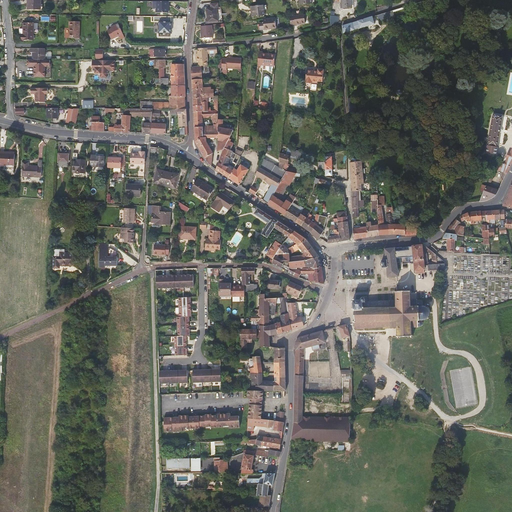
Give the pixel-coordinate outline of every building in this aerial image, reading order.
[(40,9),(40,0),(27,0),(28,9),(40,9)] [(352,7),(351,0),(341,0),(342,3),(340,3),(341,8),(352,7)] [(169,13),(169,1),(156,1),(153,1),(153,8),(156,8),(156,13),(169,13)] [(210,8),(206,8),(208,22),(218,21),(217,7),(218,7),(217,3),(210,4),(210,8)] [(253,13),(251,13),(252,17),(265,15),(264,5),(252,6),(253,13)] [(290,25),(299,24),(299,22),(304,22),(303,14),(290,16),(289,16),(290,25)] [(170,16),(160,16),(160,32),(170,33),(170,16)] [(374,24),(372,17),(356,22),(342,25),(343,33),(347,32),(374,24)] [(275,18),(264,19),(264,22),(260,23),(261,30),(265,30),(269,29),(269,28),(276,27),(275,18)] [(78,37),(78,21),(68,21),(68,27),(69,27),(69,37),(78,37)] [(34,33),(34,23),(24,23),(23,35),(21,35),(21,40),(33,40),(33,33),(34,33)] [(118,24),(111,27),(111,29),(107,30),(112,39),(119,36),(120,39),(125,37),(118,24)] [(212,28),(212,26),(212,25),(201,26),(202,38),(213,37),(212,28)] [(216,46),(198,48),(198,54),(198,56),(196,56),(197,61),(198,61),(199,66),(203,66),(207,65),(207,61),(208,61),(208,53),(217,53),(217,48),(216,46)] [(33,52),(33,60),(45,60),(45,48),(30,48),(30,52),(33,52)] [(275,55),(262,53),(262,52),(259,52),(258,59),(258,66),(261,66),(261,65),(266,66),(266,70),(267,71),(272,72),(272,67),(274,67),(275,55)] [(227,68),(242,69),(242,59),(227,58),(227,59),(222,59),(222,60),(222,69),(226,69),(227,68)] [(50,66),(50,60),(45,60),(33,60),(27,60),(27,66),(34,66),(34,77),(45,77),(45,66),(50,66)] [(103,60),(95,60),(93,60),(93,70),(96,70),(96,73),(101,73),(101,77),(107,77),(107,73),(109,73),(110,70),(116,70),(116,60),(103,60)] [(161,75),(161,78),(164,78),(164,60),(155,60),(155,68),(160,68),(160,75),(161,75)] [(171,64),(172,86),(185,86),(184,64),(171,64)] [(202,73),(210,72),(209,65),(207,65),(203,66),(199,66),(192,66),(192,79),(193,85),(203,84),(203,83),(202,73)] [(317,72),(306,71),(304,84),(311,84),(311,82),(316,83),(317,82),(321,83),(322,71),(318,70),(317,72)] [(206,97),(205,88),(203,88),(203,84),(193,85),(193,91),(193,99),(202,99),(208,98),(208,97),(206,97)] [(172,86),(172,100),(184,100),(184,97),(185,97),(186,97),(185,86),(172,86)] [(48,89),(31,89),(31,94),(35,94),(35,103),(45,103),(45,94),(48,94),(48,89)] [(185,110),(185,97),(184,97),(184,100),(172,100),(172,103),(143,103),(143,109),(153,109),(171,109),(178,109),(185,110)] [(208,98),(202,99),(193,99),(193,103),(193,107),(202,106),(208,106),(208,105),(208,101),(208,98)] [(82,108),(94,108),(94,100),(82,100),(82,108)] [(214,112),(218,112),(218,109),(218,101),(214,101),(208,101),(208,105),(214,105),(214,112)] [(208,108),(208,106),(202,106),(193,107),(194,121),(194,123),(203,123),(203,120),(202,114),(206,112),(211,112),(211,108),(208,108)] [(58,118),(58,108),(47,108),(47,118),(58,118)] [(131,109),(130,116),(131,116),(131,117),(146,117),(146,116),(153,116),(153,110),(153,109),(143,109),(131,109)] [(186,110),(185,110),(178,109),(178,114),(180,134),(180,135),(188,135),(186,110)] [(205,118),(211,118),(218,118),(218,112),(214,112),(211,112),(206,112),(202,114),(203,120),(205,119),(205,118)] [(486,152),(493,153),(496,154),(502,116),(492,114),(489,137),(486,152)] [(131,125),(131,117),(131,116),(130,116),(122,115),(122,125),(131,125)] [(105,123),(102,122),(99,122),(99,117),(92,117),(92,122),(90,122),(90,127),(92,128),(91,130),(104,131),(105,131),(105,123)] [(152,123),(145,123),(143,123),(143,133),(151,133),(152,124),(152,123)] [(203,127),(203,123),(194,123),(195,141),(201,141),(201,133),(218,133),(218,127),(215,127),(203,127)] [(166,124),(152,124),(151,133),(152,133),(166,134),(166,124)] [(228,129),(223,128),(218,127),(218,133),(218,138),(218,140),(227,142),(228,140),(233,130),(228,129)] [(206,157),(213,153),(207,142),(207,138),(218,138),(218,133),(201,133),(201,141),(195,141),(205,158),(206,157)] [(227,142),(218,140),(218,146),(217,151),(223,150),(225,146),(227,142)] [(233,152),(233,151),(231,150),(234,143),(228,140),(227,142),(225,146),(223,150),(222,153),(230,158),(233,152)] [(281,141),(280,150),(282,151),(288,153),(290,153),(300,157),(302,148),(281,141)] [(505,159),(501,171),(503,172),(505,172),(507,173),(510,165),(511,162),(511,147),(510,152),(508,151),(505,159)] [(288,153),(282,151),(280,150),(279,167),(286,171),(295,173),(297,173),(298,173),(298,170),(289,168),(290,163),(288,163),(290,153),(288,153)] [(4,153),(0,152),(0,165),(6,166),(6,165),(14,165),(14,155),(4,154),(4,153)] [(61,152),(61,154),(68,155),(68,160),(69,160),(70,152),(61,152)] [(138,154),(131,154),(130,163),(135,164),(145,164),(145,153),(139,152),(138,154)] [(78,153),(73,153),(73,164),(72,172),(75,172),(85,173),(85,161),(77,160),(78,153)] [(229,178),(237,162),(238,162),(234,160),(230,158),(222,153),(219,162),(216,170),(225,176),(229,178)] [(61,154),(58,154),(58,166),(68,167),(68,160),(68,155),(61,154)] [(91,155),(90,166),(103,167),(104,157),(95,156),(95,155),(91,155)] [(108,156),(107,167),(114,167),(114,171),(121,172),(121,158),(117,158),(117,157),(108,156)] [(362,184),(366,183),(366,182),(364,182),(363,173),(365,173),(365,169),(363,169),(362,162),(364,161),(364,157),(351,159),(351,162),(350,162),(351,181),(361,180),(362,184)] [(268,203),(286,171),(279,167),(263,158),(260,167),(256,176),(254,182),(256,183),(258,177),(272,185),(263,200),(268,203)] [(26,174),(25,177),(41,177),(42,168),(38,168),(38,167),(37,167),(30,166),(30,167),(28,167),(28,163),(22,162),(22,174),(26,174)] [(240,164),(237,162),(229,178),(239,185),(249,170),(248,169),(247,167),(244,165),(242,166),(240,164)] [(250,172),(256,176),(260,167),(255,164),(250,172)] [(164,169),(156,167),(152,180),(154,180),(154,183),(175,188),(176,185),(178,186),(181,173),(172,171),(172,173),(164,171),(164,169)] [(285,203),(280,200),(278,199),(286,183),(288,185),(295,173),(286,171),(268,203),(268,204),(275,209),(285,215),(293,202),(293,201),(296,198),(294,197),(295,196),(291,194),(288,198),(285,203)] [(278,199),(280,200),(287,187),(289,188),(297,173),(295,173),(288,185),(286,183),(278,199)] [(214,188),(198,179),(191,190),(207,199),(214,188)] [(362,191),(362,184),(361,180),(351,181),(352,191),(353,191),(358,191),(362,191)] [(141,186),(127,185),(126,195),(140,196),(141,186)] [(259,189),(252,185),(249,191),(255,195),(259,189)] [(511,185),(508,193),(503,206),(511,207),(511,185)] [(498,190),(486,186),(483,192),(480,201),(480,202),(483,201),(486,200),(490,199),(492,197),(494,196),(495,195),(497,191),(498,190)] [(365,207),(364,203),(364,200),(361,200),(361,196),(358,196),(358,191),(353,191),(353,197),(353,209),(359,208),(360,208),(360,207),(365,207)] [(235,202),(221,193),(212,207),(219,212),(224,205),(230,209),(235,202)] [(384,196),(378,196),(378,200),(378,212),(379,225),(379,236),(382,235),(386,235),(389,235),(388,228),(388,224),(384,224),(382,205),(385,205),(384,196)] [(189,207),(178,201),(178,207),(188,211),(189,207)] [(295,203),(293,202),(285,215),(290,218),(296,222),(301,214),(303,209),(303,208),(301,206),(299,206),(296,211),(292,208),(295,203)] [(160,206),(153,206),(152,215),(152,222),(156,222),(156,223),(170,224),(170,213),(159,212),(160,206)] [(135,209),(125,208),(124,222),(134,223),(135,209)] [(258,208),(254,214),(268,224),(262,234),(265,236),(268,238),(269,236),(275,228),(279,222),(275,220),(258,208)] [(308,218),(310,214),(303,209),(301,214),(296,222),(301,226),(307,218),(308,218)] [(495,215),(495,220),(500,219),(500,209),(494,210),(491,210),(492,215),(495,215)] [(393,214),(394,219),(405,219),(405,211),(405,210),(398,210),(394,211),(394,214),(393,214)] [(490,220),(495,220),(495,215),(492,215),(491,210),(486,211),(487,223),(488,223),(490,222),(489,220),(490,220)] [(474,221),(482,220),(481,211),(477,212),(476,211),(468,213),(470,219),(470,221),(470,224),(474,224),(474,221)] [(310,213),(310,214),(308,218),(307,218),(301,226),(304,228),(311,233),(317,225),(320,215),(317,214),(315,223),(311,220),(312,217),(311,216),(311,214),(310,213)] [(467,222),(470,221),(470,219),(468,213),(462,215),(464,221),(467,220),(467,222)] [(394,224),(394,219),(393,214),(391,214),(387,214),(386,214),(388,224),(388,228),(389,235),(394,235),(406,235),(406,224),(394,224)] [(320,215),(317,225),(311,233),(318,239),(320,238),(324,230),(323,230),(327,217),(320,215)] [(334,222),(335,230),(337,230),(336,223),(338,223),(339,232),(340,233),(341,241),(350,240),(347,216),(338,218),(333,218),(334,222)] [(445,233),(457,234),(460,235),(463,235),(464,226),(461,226),(461,221),(459,217),(458,218),(450,224),(445,233)] [(180,218),(180,223),(179,238),(186,238),(186,237),(196,237),(197,228),(185,227),(185,223),(185,220),(183,218),(180,218)] [(511,219),(504,219),(504,222),(500,222),(501,227),(506,227),(506,228),(511,228),(511,219)] [(275,228),(287,236),(289,237),(294,231),(279,222),(275,228)] [(379,236),(379,225),(371,226),(371,222),(366,223),(367,226),(368,237),(378,236),(379,236)] [(417,223),(406,224),(406,235),(406,236),(417,235),(417,223)] [(489,229),(489,228),(488,225),(484,225),(482,224),(482,226),(482,229),(479,229),(480,233),(481,238),(483,239),(489,239),(489,237),(489,230),(489,229)] [(359,227),(353,228),(353,230),(354,239),(368,237),(367,226),(359,227)] [(506,227),(501,227),(498,227),(500,237),(507,236),(506,228),(506,227)] [(134,228),(121,228),(121,239),(125,239),(125,243),(134,243),(134,228)] [(206,238),(205,247),(211,248),(211,246),(215,247),(215,248),(220,248),(220,240),(219,239),(220,230),(209,229),(209,239),(206,238)] [(337,232),(337,230),(335,230),(330,230),(328,243),(339,241),(341,241),(340,233),(339,232),(337,232)] [(294,231),(289,237),(297,244),(298,246),(307,240),(306,239),(294,231)] [(460,241),(460,237),(457,236),(457,234),(445,233),(443,236),(442,238),(447,239),(455,240),(457,240),(460,241)] [(289,237),(287,236),(280,244),(282,245),(283,244),(289,237)] [(454,249),(455,240),(447,239),(447,251),(452,252),(454,252),(454,251),(454,249)] [(297,244),(288,249),(288,252),(295,251),(299,250),(303,254),(302,255),(289,257),(289,262),(306,260),(319,257),(320,257),(318,255),(308,241),(307,240),(298,246),(297,244)] [(271,258),(274,259),(277,254),(282,245),(280,244),(276,241),(267,255),(271,258)] [(282,245),(277,254),(288,253),(288,252),(288,249),(283,244),(282,245)] [(164,255),(169,255),(169,246),(154,245),(154,255),(164,256),(164,255)] [(442,264),(435,259),(436,264),(428,265),(428,262),(431,262),(431,255),(427,252),(423,252),(423,245),(412,246),(388,249),(384,249),(385,254),(385,260),(381,260),(382,268),(387,268),(388,277),(395,277),(398,277),(396,258),(405,258),(406,262),(410,262),(410,264),(414,264),(415,274),(424,273),(424,271),(428,270),(428,271),(439,270),(440,271),(444,271),(445,264),(444,264),(442,264)] [(436,264),(435,259),(435,254),(426,246),(424,245),(423,245),(423,252),(427,252),(431,255),(431,262),(428,262),(428,265),(436,264)] [(108,248),(100,248),(99,267),(105,267),(105,265),(116,265),(117,257),(108,257),(108,248)] [(74,266),(74,253),(64,252),(64,250),(55,250),(55,257),(53,257),(52,268),(59,268),(59,265),(74,266)] [(284,264),(285,264),(284,262),(289,262),(289,257),(288,253),(277,254),(274,259),(273,261),(272,263),(277,265),(281,268),(284,264)] [(435,254),(435,259),(442,264),(444,264),(444,262),(435,254)] [(296,271),(297,269),(298,268),(309,267),(322,266),(319,257),(306,260),(289,262),(290,267),(290,268),(288,272),(290,273),(293,275),(296,271)] [(302,268),(301,274),(313,274),(313,277),(311,278),(311,281),(313,282),(324,284),(322,266),(309,267),(309,268),(302,268)] [(219,277),(219,268),(208,268),(208,277),(210,277),(218,277),(219,277)] [(245,286),(250,285),(250,275),(256,274),(255,268),(242,268),(242,286),(245,286)] [(194,274),(156,276),(156,288),(194,287),(194,274)] [(210,277),(208,277),(208,290),(210,289),(210,283),(218,283),(218,277),(210,277)] [(224,279),(219,279),(219,295),(232,295),(231,286),(231,283),(224,283),(224,279)] [(281,284),(270,279),(267,286),(278,291),(281,284)] [(299,295),(302,287),(289,281),(286,288),(286,292),(291,292),(299,295)] [(245,286),(242,286),(233,286),(233,297),(245,297),(245,286)] [(412,337),(412,335),(412,327),(418,327),(420,327),(421,327),(422,326),(422,325),(423,324),(422,322),(421,320),(423,321),(424,320),(426,320),(427,319),(428,318),(429,316),(430,314),(430,312),(429,310),(427,308),(425,307),(424,306),(421,307),(422,305),(422,303),(421,302),(420,301),(419,300),(410,300),(410,291),(396,291),(396,301),(388,301),(366,301),(366,299),(364,298),(362,298),(361,299),(361,300),(355,300),(355,299),(353,299),(353,300),(351,300),(351,302),(353,303),(353,308),(352,308),(352,310),(353,310),(353,311),(354,311),(355,322),(354,323),(355,327),(355,330),(365,329),(365,328),(383,328),(383,329),(397,328),(397,337),(412,337)] [(269,315),(275,315),(276,308),(277,298),(264,299),(264,294),(261,294),(260,298),(260,315),(269,315)] [(191,303),(190,298),(179,298),(180,316),(178,316),(178,335),(175,336),(175,354),(187,354),(187,349),(187,341),(186,341),(186,335),(190,335),(190,329),(190,326),(190,321),(189,321),(189,316),(191,316),(191,311),(192,311),(191,303)] [(280,315),(282,315),(289,313),(288,313),(287,302),(287,298),(283,298),(280,298),(281,305),(281,309),(280,309),(280,315)] [(304,327),(304,325),(301,316),(297,318),(294,302),(290,302),(287,302),(288,313),(289,313),(289,320),(292,330),(304,327)] [(289,313),(282,315),(280,315),(280,322),(283,333),(292,330),(289,320),(289,313)] [(260,347),(270,347),(270,336),(278,334),(275,324),(269,325),(269,318),(269,315),(260,315),(251,316),(251,319),(251,321),(252,329),(257,329),(259,329),(260,347)] [(347,325),(338,327),(341,339),(350,337),(347,325)] [(248,340),(253,339),(257,339),(257,329),(252,329),(250,329),(248,329),(245,329),(240,329),(241,335),(241,340),(241,351),(247,351),(247,343),(248,340)] [(304,348),(312,346),(319,344),(325,343),(323,331),(306,336),(299,337),(296,341),(294,385),(293,396),(303,396),(303,377),(304,348)] [(285,348),(275,348),(274,362),(275,362),(285,363),(285,348)] [(243,358),(243,363),(248,362),(250,373),(250,379),(252,379),(252,385),(256,385),(256,391),(264,391),(267,391),(281,391),(284,391),(286,391),(285,363),(275,362),(275,381),(262,381),(263,373),(261,362),(254,362),(254,358),(248,358),(243,358)] [(193,382),(220,381),(220,369),(192,370),(193,382)] [(187,370),(158,371),(159,379),(159,383),(187,382),(187,370)] [(248,418),(249,418),(261,419),(263,401),(264,391),(256,391),(247,391),(247,398),(250,398),(250,401),(248,418)] [(303,417),(303,396),(293,396),(292,429),(291,441),(324,442),(328,442),(332,442),(344,442),(346,442),(351,442),(358,442),(359,414),(358,414),(350,414),(350,417),(342,417),(303,417)] [(277,420),(283,421),(285,412),(278,410),(277,420)] [(198,428),(204,428),(210,428),(210,430),(222,429),(222,427),(227,427),(227,429),(227,430),(238,429),(238,417),(229,418),(229,414),(215,415),(215,417),(210,417),(210,415),(204,416),(204,417),(187,418),(187,416),(179,416),(179,418),(162,418),(163,432),(171,432),(171,433),(178,432),(183,432),(183,430),(183,429),(187,429),(187,430),(198,429),(198,428)] [(261,427),(273,428),(274,421),(264,419),(261,419),(249,418),(247,432),(260,433),(261,427)] [(274,421),(273,428),(273,430),(283,432),(285,422),(283,422),(277,421),(274,421)] [(256,445),(273,448),(274,438),(258,435),(257,439),(247,440),(247,443),(256,444),(256,445)] [(282,440),(274,438),(273,448),(280,449),(281,445),(282,440)] [(244,455),(241,473),(253,473),(253,471),(253,470),(252,470),(254,456),(244,455)] [(190,467),(190,458),(166,459),(166,468),(190,467)] [(200,471),(200,458),(191,458),(191,471),(200,471)] [(220,460),(219,460),(219,458),(214,458),(215,472),(221,472),(227,472),(227,462),(221,462),(220,460)] [(265,473),(263,485),(268,485),(269,485),(273,486),(275,476),(275,473),(265,473)] [(258,485),(257,495),(257,496),(260,496),(268,496),(269,485),(268,485),(263,485),(258,485)] [(268,496),(260,496),(258,506),(269,506),(271,495),(268,496)]
